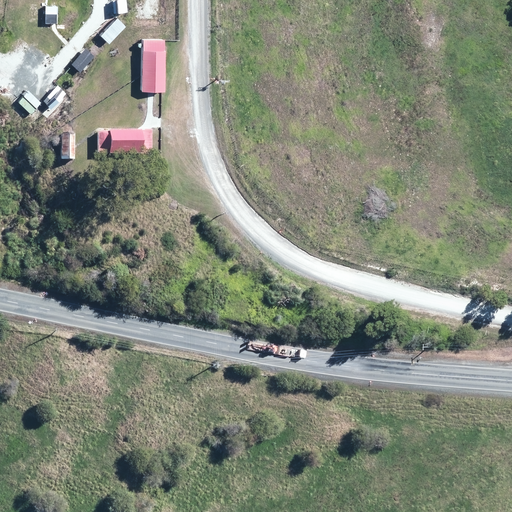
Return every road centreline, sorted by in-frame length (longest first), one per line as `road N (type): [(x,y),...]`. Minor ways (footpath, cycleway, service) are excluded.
road 1 (unclassified): [(511,321),(349,281),(262,237),(222,186),(202,129),(196,0)]
road 2 (tertiary): [(511,380),(312,362),(0,299)]
